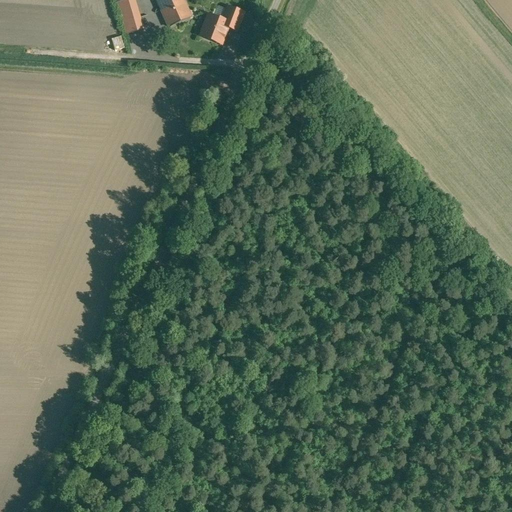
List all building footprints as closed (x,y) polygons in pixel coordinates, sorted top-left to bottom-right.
[(135,0),(116,0),(127,35),(144,30),(135,0)] [(156,0),(169,28),(191,18),(182,0),(156,0)] [(214,18),(223,21),(227,10),(219,7),(214,18)] [(227,10),(223,21),(229,24),(227,28),(236,31),(243,14),(228,8),(227,10)] [(221,45),(227,28),(229,24),(223,21),(214,18),(208,16),(200,37),(221,45)]
